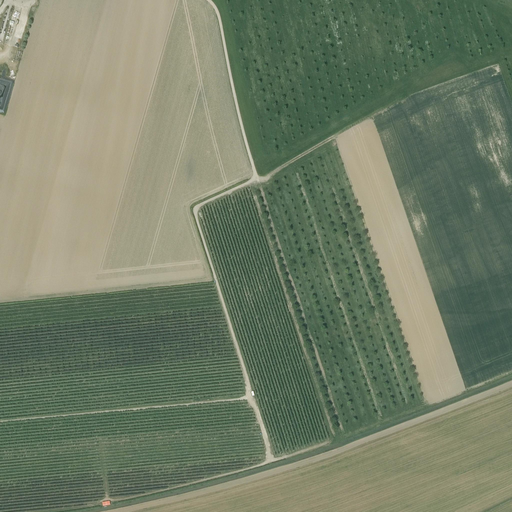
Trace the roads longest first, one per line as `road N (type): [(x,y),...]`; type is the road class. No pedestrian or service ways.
road 1 (track): [(208,0),(255,178),(195,210),(270,460)]
road 2 (track): [(270,460),(157,492),(106,495)]
